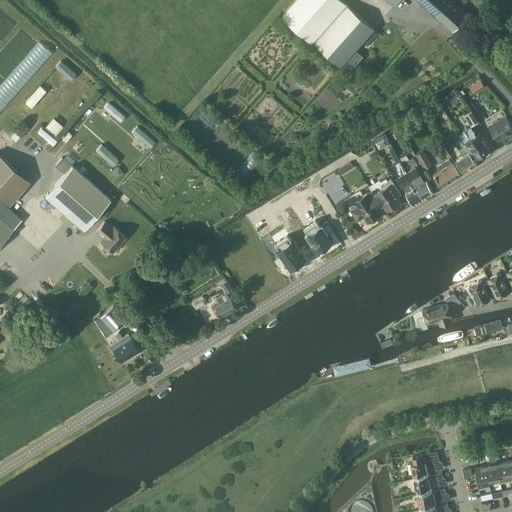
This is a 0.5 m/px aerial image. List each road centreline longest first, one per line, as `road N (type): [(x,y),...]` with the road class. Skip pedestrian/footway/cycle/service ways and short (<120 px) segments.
road 1 (tertiary): [(0,471),(511,153)]
road 2 (track): [(183,357),(81,260),(35,205),(38,179),(0,147)]
road 3 (track): [(329,384),(511,341)]
road 4 (tertiary): [(305,511),(363,443),(447,421)]
